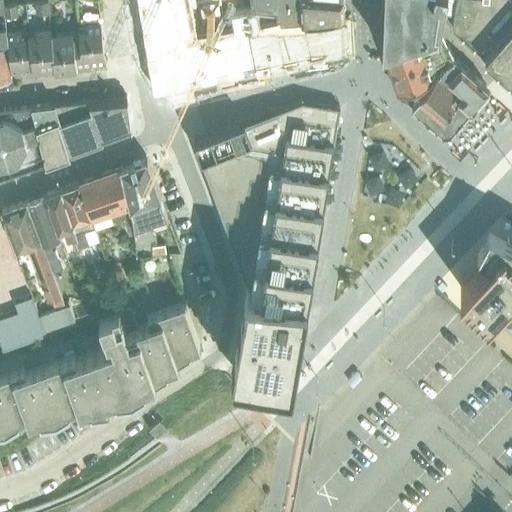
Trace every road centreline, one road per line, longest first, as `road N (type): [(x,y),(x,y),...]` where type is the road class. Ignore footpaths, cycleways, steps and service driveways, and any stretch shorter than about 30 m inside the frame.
road 1 (residential): [(0,493),(53,470),(222,352),(231,287),(179,146),(159,134)]
road 2 (residential): [(159,134),(0,190)]
road 3 (residential): [(145,81),(0,92)]
